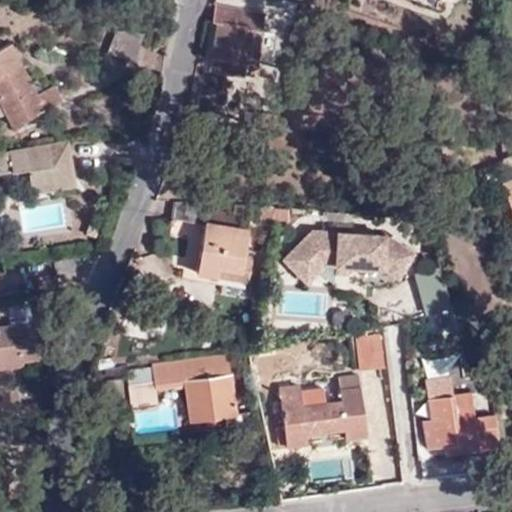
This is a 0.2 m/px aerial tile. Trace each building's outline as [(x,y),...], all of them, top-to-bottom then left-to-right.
[(267,12),(214,4),(211,21),(217,22),(210,69),(242,76),(245,61),(252,29),(263,30),(267,12)] [(245,61),(255,63),(263,30),(252,29),(245,61)] [(107,51),(132,60),(142,32),(114,30),(107,51)] [(0,106),(11,127),(59,101),(51,86),(36,92),(11,44),(0,49),(0,106)] [(244,115),(241,129),(247,130),(249,115),(244,115)] [(249,130),(272,126),(274,119),(249,115),(247,130),(249,130)] [(74,180),(67,145),(47,147),(45,144),(0,152),(0,174),(28,169),(31,187),(74,180)] [(511,178),(497,184),(500,190),(510,218),(511,222),(511,178)] [(74,187),(74,180),(31,187),(32,190),(54,186),(55,190),(74,187)] [(510,218),(500,190),(494,193),(504,220),(510,218)] [(217,268),(225,269),(241,271),(251,213),(176,201),(173,218),(202,221),(195,274),(215,277),(217,268)] [(315,232),(298,250),(314,265),(339,267),(349,267),(384,269),(401,278),(416,253),(389,236),(315,232)] [(314,265),(298,250),(287,260),(309,284),(321,271),(314,265)] [(223,278),(225,269),(217,268),(215,277),(223,278)] [(49,299),(46,289),(35,292),(38,302),(49,299)] [(0,366),(1,366),(1,363),(23,360),(38,358),(32,323),(0,326),(0,366)] [(383,369),(379,336),(355,338),(358,372),(383,369)] [(206,419),(220,416),(237,414),(228,354),(152,365),(154,382),(128,384),(130,406),(157,402),(155,388),(184,384),(190,421),(206,419)] [(1,366),(0,366),(0,373),(25,370),(23,360),(1,363),(1,366)] [(424,380),(427,400),(454,396),(450,376),(424,380)] [(286,447),(307,444),(306,435),(344,430),(345,439),(367,436),(360,385),(339,388),(339,399),(301,404),(297,384),(277,386),(286,447)] [(459,453),(479,451),(475,420),(471,393),(454,396),(427,400),(429,418),(422,420),(426,448),(443,446),(458,443),(459,453)] [(221,423),(220,416),(206,419),(207,426),(221,423)] [(479,451),(494,449),(487,418),(475,420),(479,451)] [(487,418),(494,449),(498,448),(495,418),(487,418)] [(444,456),(459,453),(458,443),(443,446),(444,456)]
